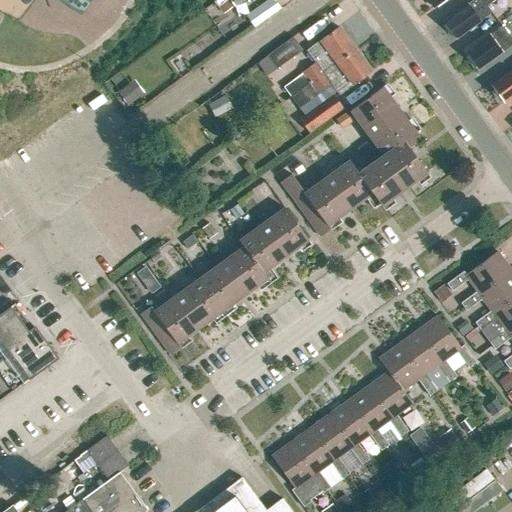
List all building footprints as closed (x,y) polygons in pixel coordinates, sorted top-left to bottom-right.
[(226,0),(218,7),(223,14),(231,7),(226,0)] [(426,0),(433,8),(444,0),(426,0)] [(474,0),(444,23),(456,40),(491,13),(487,7),(495,0),(474,0)] [(264,2),(245,15),(254,27),(273,14),(264,2)] [(302,73),(283,87),(290,97),(309,82),(355,49),(338,26),(320,39),(320,40),(307,50),(315,61),(301,72),(302,73)] [(479,70),(511,45),(511,41),(501,27),(466,53),(479,70)] [(301,49),(292,37),(267,55),(276,68),(301,49)] [(355,49),(309,82),(316,93),(331,82),(340,94),(353,84),(354,85),(372,72),(355,49)] [(511,67),(511,68),(511,72),(492,87),(504,104),(511,97),(511,67)] [(70,93),(69,94),(95,129),(116,114),(91,79),(82,85),(81,84),(77,88),(78,88),(71,94),(70,93)] [(129,84),(118,92),(127,105),(138,97),(129,84)] [(382,155),(402,139),(409,149),(421,140),(415,133),(416,132),(382,86),(349,110),(382,155)] [(95,129),(69,94),(68,95),(61,101),(61,100),(56,103),(57,104),(49,109),(75,144),(95,129)] [(299,119),(310,133),(343,108),(333,94),(299,119)] [(227,111),(220,99),(208,105),(214,118),(227,111)] [(75,144),(49,109),(41,115),(41,114),(37,118),(30,124),(29,123),(28,124),(54,159),(75,144)] [(343,130),(352,123),(345,113),(336,120),(343,130)] [(54,159),(28,124),(27,125),(20,131),(20,130),(16,133),(16,134),(8,140),(33,175),(54,159)] [(402,139),(382,155),(358,172),(373,192),(371,193),(380,206),(427,172),(409,149),(402,139)] [(347,157),(354,152),(347,142),(340,147),(347,157)] [(361,156),(371,149),(365,142),(356,149),(361,156)] [(313,164),(320,158),(313,149),(306,154),(313,164)] [(373,192),(349,159),(304,192),(306,194),(311,202),(315,208),(320,215),(325,222),(327,226),(371,193),(373,192)] [(300,163),(291,169),(296,176),(305,169),(300,163)] [(64,217),(64,218),(100,192),(84,171),(50,197),(56,205),(55,206),(58,210),(59,210),(64,217)] [(280,182),(285,189),(296,181),(291,174),(280,182)] [(290,196),(301,188),(296,181),(285,189),(290,196)] [(264,202),(275,194),(267,183),(256,191),(264,202)] [(306,194),(301,188),(290,196),(295,202),(306,194)] [(80,238),(115,213),(100,192),(64,218),(65,220),(66,219),(71,226),(71,227),(74,231),(80,238)] [(300,209),(311,202),(306,194),(295,202),(300,209)] [(315,208),(311,202),(300,209),(305,216),(315,208)] [(236,220),(244,214),(237,205),(229,210),(236,220)] [(241,239),(245,244),(265,271),(310,238),(287,205),(241,239)] [(320,215),(315,208),(305,216),(310,223),(320,215)] [(130,233),(115,213),(80,238),(86,246),(85,247),(88,251),(89,250),(94,257),(94,258),(94,259),(130,233)] [(315,229),(325,222),(320,215),(310,223),(315,229)] [(330,230),(327,226),(325,222),(315,229),(320,236),(330,230)] [(209,239),(217,234),(209,223),(201,229),(209,239)] [(145,254),(130,233),(94,259),(95,260),(96,260),(101,267),(101,268),(104,272),(104,271),(111,280),(145,254)] [(192,251),(200,245),(193,235),(185,241),(192,251)] [(265,271),(245,244),(199,277),(223,310),(269,277),(265,271)] [(148,256),(153,263),(161,257),(156,250),(148,256)] [(479,295),(511,271),(497,251),(465,274),(463,271),(446,283),(452,290),(467,279),(476,291),(479,295)] [(147,264),(137,271),(143,281),(154,273),(147,264)] [(511,299),(511,271),(479,295),(476,291),(460,302),(466,310),(481,299),(490,310),(493,314),(511,299)] [(175,340),(178,343),(223,310),(199,277),(154,311),(155,313),(160,319),(165,326),(170,333),(175,340)] [(443,285),(433,292),(440,302),(450,295),(443,285)] [(507,333),(511,329),(511,299),(493,314),(490,310),(474,322),(477,326),(480,329),(496,318),(504,330),(507,333)] [(0,400),(56,360),(14,303),(0,313),(0,400)] [(155,313),(154,311),(150,306),(140,313),(145,320),(155,313)] [(150,327),(160,319),(155,313),(145,320),(150,327)] [(460,346),(437,315),(417,330),(441,362),(445,360),(456,351),(468,367),(475,362),(463,344),(460,346)] [(165,326),(160,319),(150,327),(155,334),(165,326)] [(465,321),(457,327),(463,335),(471,329),(465,321)] [(170,333),(165,326),(155,334),(160,340),(170,333)] [(477,326),(464,336),(467,339),(480,329),(477,326)] [(511,329),(507,333),(504,330),(489,341),(494,349),(510,337),(511,340),(511,329)] [(417,330),(398,344),(422,376),(426,374),(437,365),(448,381),(456,375),(445,360),(441,362),(417,330)] [(175,340),(170,333),(160,340),(165,347),(175,340)] [(170,354),(180,347),(178,343),(175,340),(165,347),(170,354)] [(398,344),(378,358),(387,371),(401,391),(403,390),(418,379),(429,395),(437,389),(426,374),(422,376),(398,344)] [(511,353),(502,361),(508,368),(511,365),(511,353)] [(491,375),(503,366),(495,355),(483,364),(491,375)] [(412,403),(403,390),(401,391),(387,371),(368,385),(392,418),(396,415),(412,403)] [(505,392),(511,387),(511,373),(511,372),(497,382),(505,392)] [(407,430),(396,415),(392,418),(368,385),(349,399),(373,432),(377,429),(388,420),(400,436),(407,430)] [(388,444),(377,429),(373,432),(349,399),(329,413),(353,446),(357,443),(369,434),(381,450),(388,444)] [(496,401),(486,408),(493,417),(502,410),(496,401)] [(369,458),(357,443),(353,446),(329,413),(310,427),(334,460),(338,457),(349,449),(361,464),(369,458)] [(467,433),(474,428),(467,419),(460,424),(467,433)] [(422,426),(410,434),(423,455),(435,448),(422,426)] [(349,472),(338,457),(334,460),(310,427),(291,441),(315,474),(319,471),(330,463),(342,478),(349,472)] [(453,443),(446,433),(443,429),(435,434),(445,448),(453,443)] [(97,465),(117,450),(106,435),(86,450),(97,465)] [(330,487),(319,471),(315,474),(291,441),(271,456),(294,487),(291,489),(303,506),(311,501),(310,500),(322,490),(323,492),(330,487)] [(108,479),(119,471),(128,465),(117,450),(97,465),(108,479)] [(410,465),(415,473),(425,466),(419,459),(410,465)] [(119,471),(108,479),(82,498),(91,511),(144,511),(147,510),(119,471)] [(241,478),(194,511),(292,511),(282,498),(266,510),(241,478)] [(367,507),(377,500),(368,489),(358,495),(367,507)] [(91,511),(82,498),(63,511),(91,511)]
